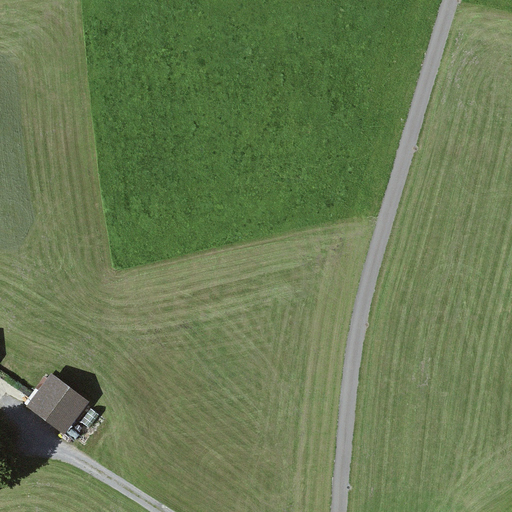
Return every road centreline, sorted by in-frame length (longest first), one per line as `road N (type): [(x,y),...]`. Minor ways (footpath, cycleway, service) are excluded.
road 1 (unclassified): [(452,0),(366,313),(352,511)]
road 2 (track): [(169,511),(0,402)]
